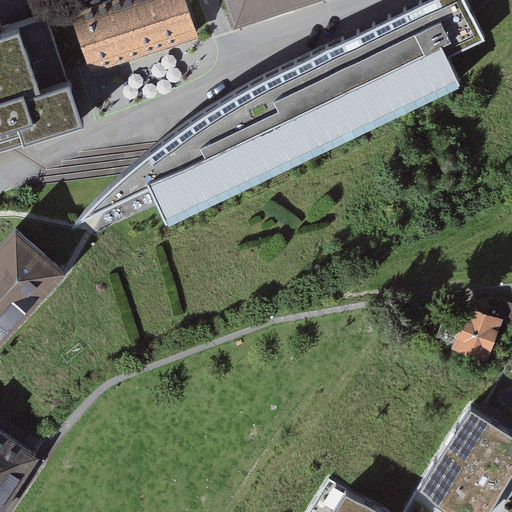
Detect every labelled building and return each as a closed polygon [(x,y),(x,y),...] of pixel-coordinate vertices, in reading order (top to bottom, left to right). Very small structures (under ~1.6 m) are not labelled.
[(82,0),(71,4),(91,68),(200,33),(189,0),(82,0)] [(108,177),(74,216),(148,178),(166,214),(461,72),(450,46),(485,29),(471,0),(398,0),(260,66),(179,115),(108,177)] [(289,0),(230,0),(237,17),(289,0)] [(86,118),(46,4),(22,11),(19,6),(0,14),(0,146),(30,137),(86,118)] [(12,214),(0,227),(0,333),(65,262),(12,214)] [(492,359),(509,317),(472,302),(455,344),(492,359)] [(511,419),(472,394),(420,479),(479,511),(511,457),(511,419)] [(0,507),(39,449),(0,422),(0,507)] [(393,511),(345,481),(325,511),(393,511)]
